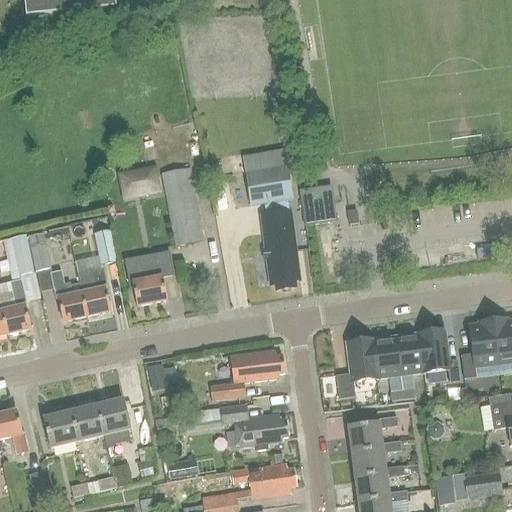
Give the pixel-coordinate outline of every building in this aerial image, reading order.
[(24,0),(26,21),(116,12),(116,9),(159,5),(159,3),(175,1),(174,0),(24,0)] [(241,157),(250,208),(293,201),(284,150),(241,157)] [(155,168),(134,172),(139,200),(160,196),(155,168)] [(175,249),(205,244),(192,171),(161,176),(175,249)] [(332,189),(301,193),(305,228),(336,224),(332,189)] [(271,287),(276,286),(277,292),(295,290),(294,283),(299,282),(293,233),(291,233),(289,214),(263,217),(271,287)] [(354,227),(361,226),(359,216),(352,217),(354,227)] [(68,228),(47,233),(49,241),(70,236),(68,228)] [(36,274),(51,271),(43,235),(28,239),(36,274)] [(97,238),(102,261),(116,258),(111,235),(97,238)] [(22,282),(10,285),(0,287),(0,307),(1,314),(7,337),(31,331),(26,310),(28,309),(27,305),(41,301),(27,239),(12,242),(22,282)] [(163,279),(173,277),(168,250),(124,259),(129,286),(132,285),(163,279)] [(96,293),(82,296),(87,319),(111,314),(106,291),(108,291),(104,272),(92,274),(96,293)] [(62,273),(50,276),(56,302),(58,302),(62,324),(87,319),(82,296),(67,299),(62,273)] [(82,296),(96,293),(92,274),(78,277),(82,296)] [(163,279),(132,285),(136,309),(167,303),(163,279)] [(492,322),(497,361),(511,358),(511,322),(506,324),(506,321),(492,322)] [(497,361),(492,322),(479,324),(479,327),(469,329),(473,358),(461,359),(463,381),(476,379),(474,364),(497,361)] [(418,335),(424,374),(447,371),(449,385),(460,383),(457,362),(446,363),(442,332),(418,335)] [(418,335),(395,338),(400,378),(424,374),(418,335)] [(371,341),(377,381),(400,378),(395,338),(371,341)] [(377,381),(371,341),(347,344),(351,375),(336,377),(339,401),(355,399),(353,384),(377,381)] [(276,354),(231,359),(234,387),(211,389),(213,403),(246,399),(245,393),(244,385),(280,381),(279,376),(284,376),(282,359),(276,359),(276,354)] [(174,385),(175,371),(152,370),(151,385),(174,385)] [(402,392),(403,402),(415,400),(414,391),(402,392)] [(391,403),(403,402),(402,392),(390,394),(391,403)] [(94,401),(95,408),(103,439),(131,432),(123,401),(107,405),(105,399),(94,401)] [(511,403),(511,404),(490,407),(490,408),(494,432),(508,430),(510,447),(511,446),(511,403)] [(79,405),(68,408),(69,414),(77,445),(103,439),(95,408),(81,411),(79,405)] [(234,424),(238,451),(254,449),(255,454),(269,452),(269,447),(284,445),(283,441),(289,440),(287,422),(280,423),(280,417),(248,421),(246,409),(223,411),(192,414),(194,426),(223,422),(224,426),(234,424)] [(53,411),(42,414),(51,451),(77,445),(69,414),(55,418),(53,411)] [(17,413),(0,417),(0,442),(13,439),(18,457),(29,454),(24,435),(23,436),(17,413)] [(379,425),(348,429),(351,454),(383,450),(383,446),(381,431),(399,429),(397,419),(379,421),(379,425)] [(431,425),(427,430),(428,437),(433,441),(440,440),(444,435),(443,428),(437,424),(431,425)] [(383,450),(351,454),(355,479),(386,475),(386,471),(384,455),(402,453),(400,444),(383,446),(383,450)] [(150,450),(137,452),(139,464),(152,462),(150,450)] [(281,456),(270,457),(271,466),(282,465),(281,456)] [(150,464),(137,467),(140,480),(153,477),(150,464)] [(291,490),(296,490),(294,472),(287,473),(286,466),(231,475),(233,487),(249,485),(250,492),(203,499),(204,511),(239,511),(238,502),(245,501),(246,504),(292,496),(291,490)] [(127,468),(110,472),(112,479),(115,490),(131,486),(127,468)] [(386,475),(355,479),(358,503),(390,499),(389,495),(387,480),(405,478),(404,468),(386,471),(386,475)] [(42,474),(30,477),(36,500),(47,497),(42,474)] [(500,476),(464,480),(467,501),(502,497),(500,476)] [(112,479),(86,486),(89,497),(115,490),(112,479)] [(89,497),(86,486),(84,486),(83,483),(69,486),(73,501),(89,497)] [(390,499),(358,503),(358,511),(391,511),(391,505),(408,503),(407,493),(389,495),(390,499)] [(154,511),(153,500),(139,502),(140,511),(154,511)]
